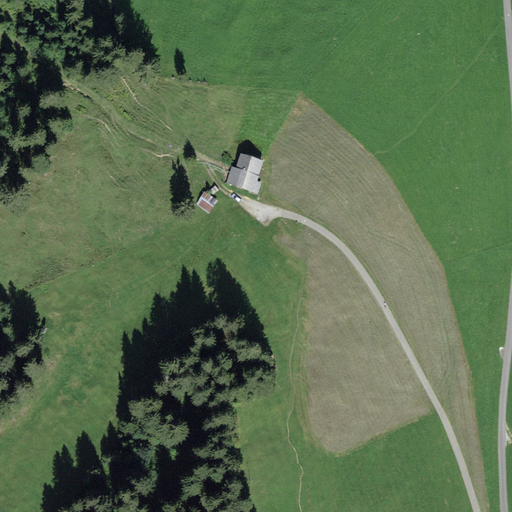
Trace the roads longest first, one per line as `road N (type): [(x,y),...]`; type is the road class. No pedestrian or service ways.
road 1 (track): [(475,511),(444,423),(354,263),(304,224),(217,187),(189,142),(130,117),(0,20)]
road 2 (residential): [(504,511),(511,292)]
